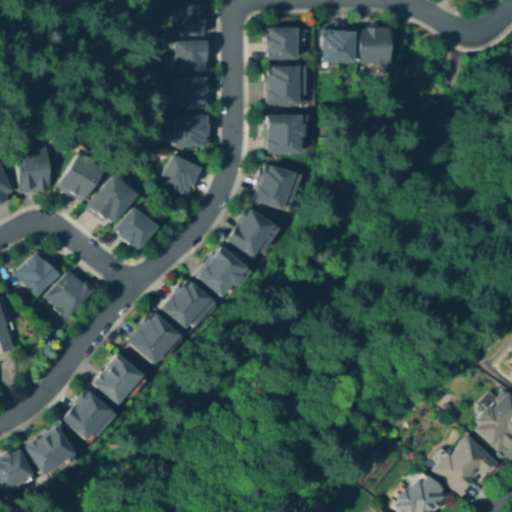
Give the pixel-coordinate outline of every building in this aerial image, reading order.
[(200,8),(200,35),(172,35),(172,8),(200,8)] [(383,29),(383,61),(358,61),(358,29),(383,29)] [(291,30),(290,55),(265,55),(265,30),(291,30)] [(347,33),(347,62),(320,62),(320,33),(347,33)] [(203,43),(203,71),(174,71),(174,43),(203,43)] [(299,68),(299,102),(266,102),(266,68),(299,68)] [(203,79),(203,108),(175,108),(175,79),(203,79)] [(302,118),(302,137),(296,137),(296,152),(264,152),(264,118),(302,118)] [(202,119),(202,144),(173,144),(173,119),(202,119)] [(47,186),(19,190),(15,164),(23,162),(21,150),(41,147),(47,186)] [(196,170),(182,194),(157,179),(172,155),(196,170)] [(96,169),(79,199),(56,187),(73,156),(96,169)] [(290,175),(280,206),(254,197),(264,166),(290,175)] [(130,194),(107,221),(86,204),(109,177),(130,194)] [(276,227),(261,251),(255,248),(253,252),(227,237),(244,208),(276,227)] [(148,225),(134,244),(115,229),(129,211),(148,225)] [(244,272),(221,296),(197,272),(220,248),(244,272)] [(54,274),(32,293),(14,272),(36,253),(54,274)] [(88,291),(64,316),(44,297),(68,272),(88,291)] [(178,287),(189,297),(195,291),(212,307),(193,328),(184,320),(181,324),(161,305),(178,287)] [(152,367),(128,343),(152,317),(177,341),(152,367)] [(0,320),(11,345),(0,350),(0,320)] [(511,373),(501,365),(511,352),(511,373)] [(112,357),(144,380),(133,396),(125,390),(117,400),(93,383),(101,372),(108,377),(114,368),(108,363),(112,357)] [(511,360),(503,374),(511,379),(511,360)] [(110,416),(88,441),(61,417),(83,392),(110,416)] [(483,392),(493,399),(497,395),(511,406),(511,411),(504,420),(511,426),(495,449),(467,428),(483,406),(476,401),(483,392)] [(50,428),(70,452),(44,474),(22,448),(35,438),(42,447),(46,444),(40,437),(50,428)] [(461,437),(488,462),(477,474),(470,468),(463,475),(468,479),(456,492),(424,463),(438,448),(445,454),(461,437)] [(0,457),(12,451),(30,481),(19,487),(15,481),(5,487),(0,478),(0,457)] [(422,475),(442,497),(429,509),(432,511),(398,511),(388,501),(400,489),(403,492),(422,475)]
